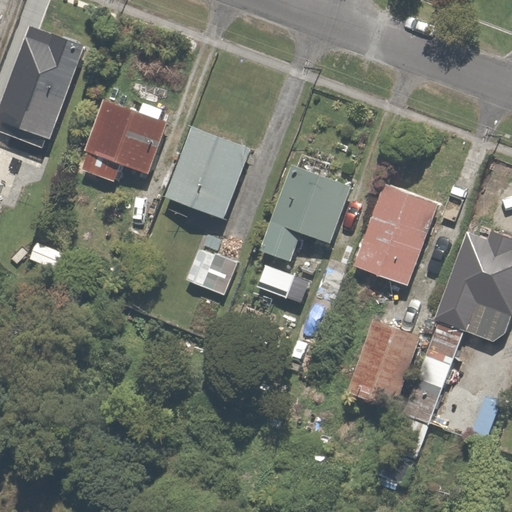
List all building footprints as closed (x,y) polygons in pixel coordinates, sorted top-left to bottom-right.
[(0,54),(14,18),(0,13),(0,54)] [(98,49),(43,29),(8,124),(10,125),(6,135),(59,155),(98,49)] [(159,176),(180,122),(116,98),(94,156),(99,158),(94,170),(128,184),(135,167),(159,176)] [(204,128),(178,200),(238,221),(264,149),(204,128)] [(306,168),(273,251),(306,265),(317,238),(341,248),(364,191),(306,168)] [(0,181),(0,213),(10,185),(0,181)] [(397,183),(366,268),(423,289),(455,204),(397,183)] [(151,233),(167,201),(143,189),(137,202),(125,196),(115,215),(151,233)] [(501,244),(481,236),(448,318),(511,342),(511,230),(506,229),(501,244)] [(195,284),(233,298),(246,264),(208,249),(195,284)] [(388,323),(360,394),(407,412),(434,341),(388,323)] [(476,336),(447,325),(400,454),(428,465),(476,336)]
